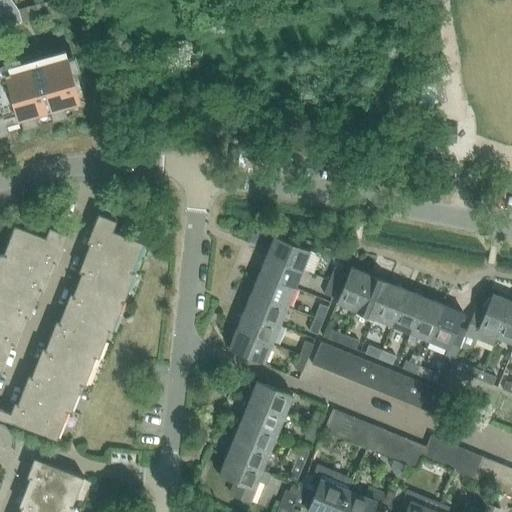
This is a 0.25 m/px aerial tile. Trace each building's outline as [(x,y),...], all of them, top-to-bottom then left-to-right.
[(54,0),(44,3),(48,15),(47,15),(49,20),(60,17),(76,12),(72,0),(54,0)] [(44,3),(19,10),(23,22),(47,15),(48,15),(44,3)] [(0,14),(0,28),(23,22),(19,10),(16,10),(0,14)] [(0,134),(8,132),(6,124),(21,120),(23,128),(38,124),(52,120),(67,116),(64,108),(80,103),(72,73),(79,71),(75,56),(68,58),(67,56),(65,48),(0,67),(0,134)] [(442,83),(433,84),(435,104),(445,103),(442,83)] [(431,142),(456,143),(457,127),(432,126),(431,142)] [(101,205),(98,213),(87,242),(89,244),(79,271),(78,272),(81,273),(77,283),(73,294),(70,293),(59,321),(56,321),(45,348),(42,348),(31,376),(28,375),(28,376),(17,403),(14,402),(10,413),(0,408),(0,371),(0,372),(12,344),(15,345),(22,327),(26,317),(28,317),(40,289),(43,290),(54,262),(56,263),(63,246),(67,234),(49,227),(45,237),(14,225),(3,254),(0,253),(0,254),(0,511),(72,511),(75,507),(72,505),(83,477),(39,460),(34,459),(27,476),(30,477),(19,506),(21,507),(19,511),(0,511),(0,487),(2,483),(0,481),(0,417),(13,422),(57,440),(67,412),(71,412),(82,385),(85,385),(96,358),(98,358),(109,330),(112,331),(135,272),(132,271),(143,243),(112,231),(120,212),(101,205)] [(274,236),(266,255),(302,270),(310,251),(274,236)] [(266,255),(258,274),(294,288),(302,270),(266,255)] [(335,267),(329,281),(338,284),(344,271),(335,267)] [(355,312),(370,275),(351,267),(336,304),(355,312)] [(258,274),(251,292),(287,307),(294,288),(258,274)] [(373,319),(388,282),(370,275),(355,312),(373,319)] [(338,284),(329,281),(324,295),(332,298),(338,284)] [(392,327),(407,290),(388,282),(373,319),(392,327)] [(410,334),(425,297),(407,290),(392,327),(410,334)] [(251,292),(243,310),(279,325),(287,307),(251,292)] [(492,293),(483,315),(474,311),(466,331),(465,334),(494,346),(497,338),(496,338),(511,301),(492,293)] [(428,342),(443,305),(425,297),(410,334),(428,342)] [(497,338),(511,344),(511,301),(496,338),(497,338)] [(320,304),(315,317),(323,320),(328,308),(320,304)] [(428,342),(446,349),(443,357),(454,361),(465,334),(466,331),(457,327),(463,313),(443,305),(428,342)] [(243,310),(236,329),(272,343),(279,325),(243,310)] [(323,320),(315,317),(309,331),(317,335),(323,320)] [(272,343),(236,329),(228,348),(264,363),(272,343)] [(328,339),(342,344),(345,336),(332,330),(328,339)] [(345,336),(342,344),(355,350),(359,342),(345,336)] [(305,341),(300,354),(308,357),(306,362),(313,345),(305,341)] [(311,364),(322,368),(331,346),(320,342),(311,364)] [(365,354),(378,359),(382,351),(368,345),(365,354)] [(322,368),(332,372),(341,351),(331,346),(322,368)] [(332,372),(342,376),(351,355),(341,351),(332,372)] [(382,351),(378,359),(392,365),(396,357),(382,351)] [(308,357),(300,354),(294,369),(302,372),(306,362),(308,357)] [(342,376),(352,380),(361,359),(351,355),(342,376)] [(352,380),(362,384),(371,363),(361,359),(352,380)] [(402,369),(415,374),(419,366),(406,361),(402,369)] [(482,372),(454,361),(451,368),(478,380),(482,372)] [(362,384),(371,388),(381,367),(371,363),(362,384)] [(419,366),(415,374),(444,386),(447,377),(419,366)] [(371,388),(382,393),(391,371),(381,367),(371,388)] [(382,393),(392,397),(401,375),(391,371),(382,393)] [(496,377),(482,372),(478,380),(493,385),(496,377)] [(392,397),(401,401),(411,379),(401,375),(392,397)] [(401,401),(411,405),(421,383),(411,379),(401,401)] [(257,381),(249,400),(285,415),(293,396),(257,381)] [(502,389),(511,393),(511,383),(505,381),(502,389)] [(411,405),(422,409),(431,387),(421,383),(411,405)] [(431,387),(422,409),(433,414),(442,391),(431,387)] [(249,400),(241,418),(277,433),(285,415),(249,400)] [(323,432),(334,436),(343,413),(332,409),(323,432)] [(315,412),(310,426),(318,429),(324,415),(315,412)] [(334,436),(365,448),(374,426),(364,422),(355,444),(345,440),(354,417),(343,413),(334,436)] [(355,444),(364,422),(354,417),(345,440),(355,444)] [(241,418),(234,437),(270,451),(277,433),(241,418)] [(318,429),(310,426),(304,439),(313,442),(318,429)] [(365,448),(396,461),(406,438),(395,434),(386,457),(376,453),(385,430),(374,426),(365,448)] [(386,457),(395,434),(385,430),(376,453),(386,457)] [(421,458),(432,462),(442,440),(430,435),(426,447),(421,458)] [(234,437),(226,455),(262,470),(270,451),(234,437)] [(396,461),(407,465),(416,443),(406,438),(396,461)] [(432,462),(448,469),(457,446),(442,440),(432,462)] [(417,469),(421,458),(426,447),(416,443),(407,465),(417,469)] [(448,469),(465,476),(474,453),(457,446),(448,469)] [(300,449),(295,462),(303,465),(309,452),(300,449)] [(465,476),(475,480),(484,457),(474,453),(465,476)] [(219,474),(233,480),(228,493),(251,502),(252,500),(255,501),(263,481),(267,483),(271,473),(262,470),(226,455),(219,474)] [(475,480),(486,484),(495,461),(484,457),(475,480)] [(486,484),(496,488),(505,466),(495,461),(486,484)] [(303,465),(295,462),(289,476),(297,479),(303,465)] [(311,511),(338,511),(348,489),(353,477),(318,463),(313,476),(320,479),(307,510),(311,511)] [(496,488),(507,493),(511,479),(511,468),(505,466),(496,488)] [(288,491),(285,489),(279,503),(292,508),(300,488),(291,484),(288,491)] [(348,489),(338,511),(371,511),(376,502),(382,504),(386,495),(368,487),(364,495),(348,489)] [(313,493),(300,488),(294,505),(306,510),(313,493)] [(405,511),(436,511),(440,504),(406,489),(400,505),(407,509),(405,511)] [(486,509),(484,511),(500,511),(502,508),(489,503),(486,509)]
